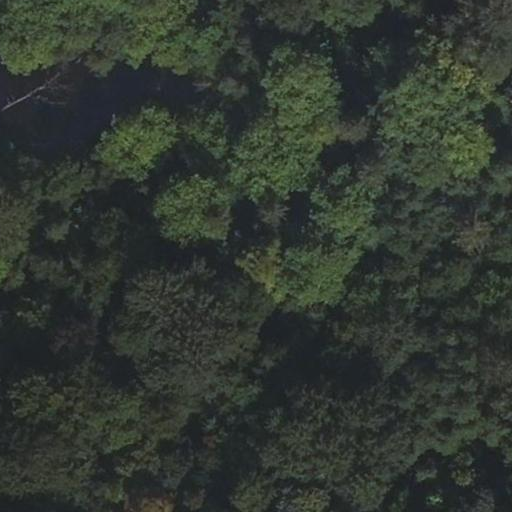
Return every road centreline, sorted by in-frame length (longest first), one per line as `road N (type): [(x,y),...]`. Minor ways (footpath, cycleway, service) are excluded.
road 1 (track): [(0,342),(203,318),(313,279),(360,218),(383,168),(440,37),(439,0)]
road 2 (track): [(332,254),(328,347),(375,396),(511,450)]
